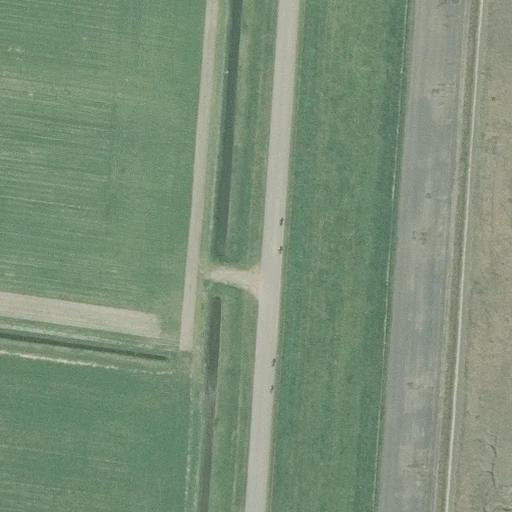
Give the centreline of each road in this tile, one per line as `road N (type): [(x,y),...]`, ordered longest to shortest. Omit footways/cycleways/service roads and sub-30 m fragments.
road 1 (track): [(432,0),(397,511)]
road 2 (unclassified): [(255,511),(290,0)]
